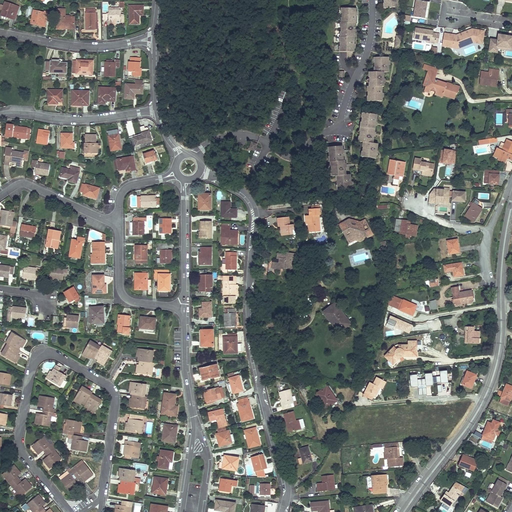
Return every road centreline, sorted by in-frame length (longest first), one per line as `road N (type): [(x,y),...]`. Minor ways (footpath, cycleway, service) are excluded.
road 1 (residential): [(282,511),(287,487),(248,323),(252,200),(199,165)]
road 2 (residential): [(70,511),(20,446),(34,360),(42,353),(113,392),(101,500)]
road 3 (residential): [(403,511),(489,387),(502,336),(500,292)]
road 4 (residential): [(0,115),(99,119),(158,109)]
road 5 (residential): [(183,309),(127,300),(119,285),(119,225)]
road 6 (residential): [(119,225),(21,180),(0,193)]
road 7 (residential): [(183,178),(183,309)]
road 8 (residential): [(0,31),(78,47),(122,43)]
